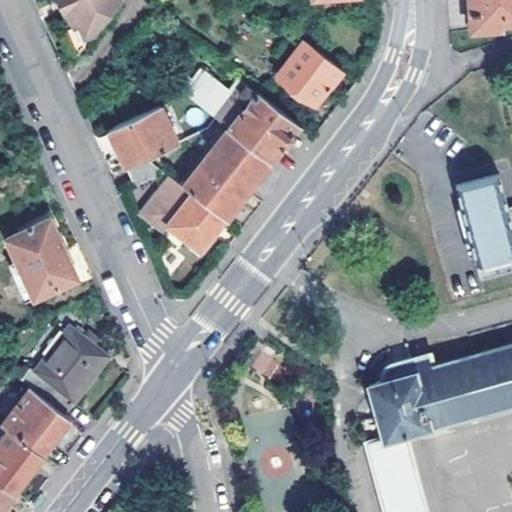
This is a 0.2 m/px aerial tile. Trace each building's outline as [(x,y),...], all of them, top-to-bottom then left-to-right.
[(67,12),(60,0),(53,0),(60,15),(67,12)] [(60,0),(67,12),(75,29),(80,26),(87,42),(121,0),(60,0)] [(511,0),(471,0),(473,29),(502,27),(501,23),(511,22),(511,0)] [(76,55),(87,42),(80,26),(75,29),(66,33),(76,55)] [(306,36),(278,72),(295,84),(290,90),(298,96),(302,91),(315,101),(343,65),(306,36)] [(215,111),(230,91),(206,73),(190,92),(215,111)] [(229,126),(270,158),(294,128),(300,121),(260,90),(258,91),(240,77),(230,91),(215,111),(213,113),(224,122),(229,126)] [(176,141),(161,103),(110,126),(126,163),(146,155),(176,141)] [(224,122),(180,181),(185,185),(229,126),(224,122)] [(229,126),(185,185),(225,216),(226,215),(225,214),(270,158),(229,126)] [(146,155),(126,163),(134,182),(164,169),(146,155)] [(479,275),(511,265),(511,203),(506,206),(497,173),(453,186),(479,275)] [(225,216),(185,185),(180,181),(159,209),(170,219),(169,221),(201,247),(225,216)] [(78,275),(50,216),(8,235),(35,295),(78,275)] [(31,387),(65,413),(110,354),(94,342),(99,336),(89,327),(84,334),(71,324),(35,370),(31,368),(21,379),(31,387)] [(511,404),(511,347),(431,370),(427,357),(395,366),(391,368),(389,370),(387,373),(385,376),(384,380),(384,384),(368,388),(382,438),(366,443),(385,511),(426,511),(405,435),(511,404)] [(268,379),(280,361),(262,349),(250,366),(268,379)] [(3,423),(10,428),(43,453),(71,418),(65,413),(31,387),(3,423)] [(31,468),(43,453),(10,428),(0,440),(0,478),(14,490),(31,468)] [(0,507),(14,490),(0,478),(0,507)]
